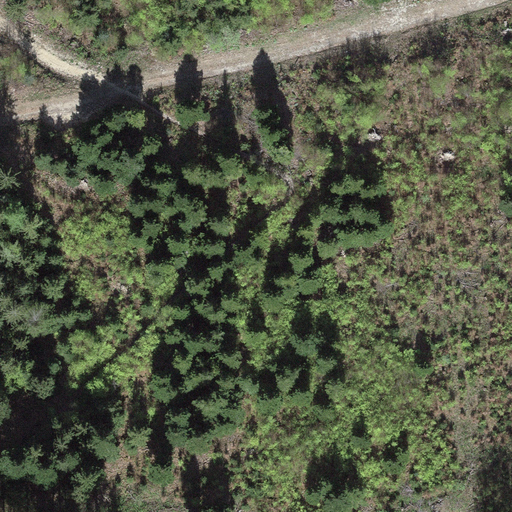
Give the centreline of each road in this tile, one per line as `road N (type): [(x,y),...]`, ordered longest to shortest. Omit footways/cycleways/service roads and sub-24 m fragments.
road 1 (track): [(0,467),(287,193),(287,177),(247,152),(116,89)]
road 2 (track): [(0,115),(504,3)]
